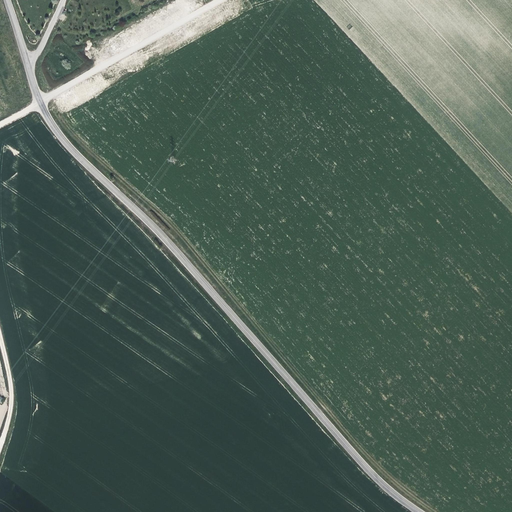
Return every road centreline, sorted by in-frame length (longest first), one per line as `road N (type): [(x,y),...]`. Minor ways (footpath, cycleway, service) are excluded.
road 1 (tertiary): [(420,511),(366,468),(136,209),(73,153),(39,101)]
road 2 (unclassified): [(39,101),(221,0)]
